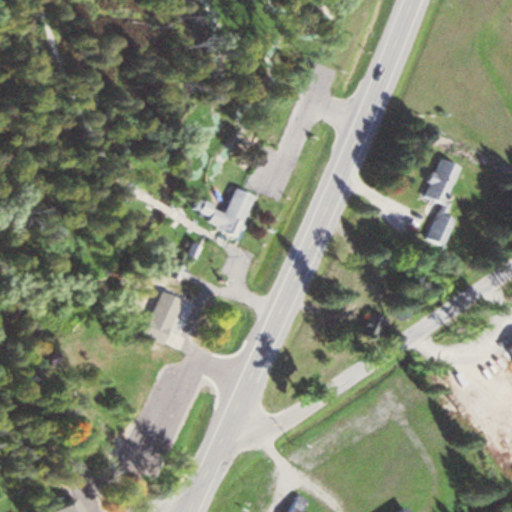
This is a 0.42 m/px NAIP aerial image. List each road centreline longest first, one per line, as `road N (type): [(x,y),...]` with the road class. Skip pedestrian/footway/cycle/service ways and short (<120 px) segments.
road 1 (primary): [(211,443),(405,0)]
road 2 (residential): [(211,443),(276,421),(511,261)]
